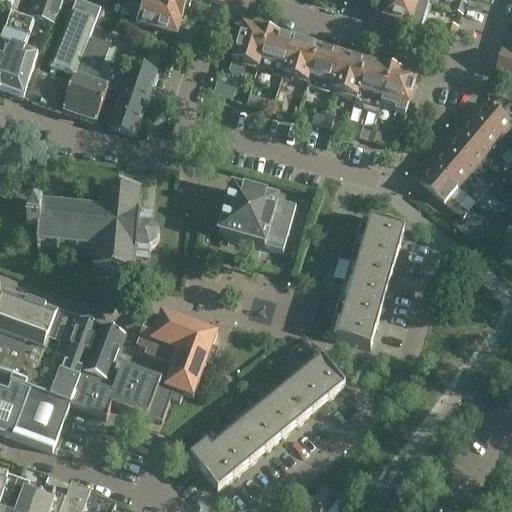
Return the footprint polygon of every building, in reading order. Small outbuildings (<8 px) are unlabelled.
[(17,17),(21,0),(5,0),(15,3),(11,16),(17,17)] [(35,0),(28,21),(50,28),(59,0),(35,0)] [(187,1),(187,0),(152,0),(151,5),(187,16),(190,5),(187,1)] [(418,21),(423,6),(403,0),(385,0),(383,6),(386,10),(383,21),(419,32),(422,22),(418,21)] [(61,115),(97,20),(100,12),(76,2),(48,68),(51,69),(48,78),(35,74),(26,103),(60,115),(61,115)] [(462,18),(466,6),(454,2),(450,14),(462,18)] [(187,16),(151,5),(144,3),(136,30),(163,47),(166,37),(176,40),(179,28),(184,26),(187,16)] [(454,43),(462,18),(450,14),(443,39),(454,43)] [(0,46),(0,93),(10,97),(23,102),(27,92),(38,58),(25,54),(35,24),(11,16),(1,45),(0,46)] [(258,70),(269,34),(258,31),(254,34),(243,30),(232,66),(232,68),(225,66),(216,92),(223,94),(229,97),(237,76),(241,77),(244,70),(256,74),(257,74),(258,70)] [(282,80),(292,45),(282,42),(280,37),(269,34),(258,70),(273,74),(272,77),(282,80)] [(104,47),(89,42),(61,115),(63,115),(62,116),(96,127),(108,93),(94,88),(110,44),(105,42),(104,47)] [(308,82),(318,49),(307,46),(303,49),(292,45),(282,80),(290,82),(291,79),(307,84),(308,82)] [(331,97),(331,95),(342,60),(331,57),(329,52),(318,49),(308,82),(306,89),(331,97)] [(511,58),(511,59),(501,55),(495,76),(511,80),(511,58)] [(356,102),(366,68),(366,67),(364,63),(355,60),(351,63),(342,60),(331,95),(356,102)] [(131,66),(109,131),(134,140),(156,75),(156,74),(131,66)] [(380,113),(380,111),(392,71),(381,68),(377,71),(366,68),(356,102),(355,105),(363,107),(363,112),(377,116),(380,113)] [(403,74),(392,71),(380,111),(404,118),(416,82),(404,79),(403,74)] [(216,92),(214,98),(221,100),(223,94),(216,92)] [(294,103),(276,98),(272,110),(290,115),(294,103)] [(249,99),(247,107),(262,111),(264,104),(249,99)] [(486,106),(472,122),(498,145),(511,156),(511,144),(504,137),(511,128),(504,122),(486,106)] [(330,133),(335,117),(325,114),(321,130),(330,133)] [(314,116),(311,125),(310,128),(320,131),(324,119),(314,116)] [(498,145),(472,122),(459,138),(484,160),(502,175),(508,168),(491,153),(498,145)] [(370,143),(377,145),(380,135),(373,133),(370,143)] [(484,160),(459,138),(445,154),(471,176),(489,191),(495,184),(477,169),(484,160)] [(471,176),(445,154),(432,170),(458,192),(484,214),(490,207),(464,185),(471,176)] [(458,192),(432,170),(418,186),(462,223),(468,216),(450,201),(458,192)] [(278,205),(232,191),(218,238),(265,252),(265,251),(282,256),(295,212),(278,207),(278,205)] [(27,232),(26,233),(23,235),(25,237),(28,235),(38,236),(37,245),(36,245),(36,248),(37,249),(37,252),(40,252),(40,249),(56,250),(56,254),(59,254),(59,251),(76,252),(75,256),(78,256),(79,253),(95,254),(93,274),(105,276),(105,278),(108,279),(108,275),(109,275),(110,275),(111,275),(111,274),(115,274),(115,275),(116,275),(117,275),(117,276),(117,279),(120,280),(121,277),(133,278),(135,261),(149,262),(150,252),(158,246),(159,234),(152,226),(153,216),(139,214),(140,198),(128,197),(128,194),(125,193),(125,195),(124,196),(117,196),(117,195),(116,195),(117,194),(116,194),(116,192),(113,192),(113,195),(101,194),(99,214),(82,213),(83,209),(80,209),(79,212),(63,211),(64,207),(60,207),(60,210),(44,209),(44,205),(41,205),(41,209),(39,208),(39,211),(40,212),(40,221),(29,220),(27,217),(24,219),(28,222),(27,232)] [(362,221),(362,222),(351,261),(393,273),(404,233),(362,221)] [(476,243),(482,249),(487,243),(481,237),(476,243)] [(381,312),(393,273),(351,261),(339,300),(381,312)] [(47,340),(56,317),(58,313),(5,293),(3,296),(0,295),(0,337),(23,346),(11,380),(9,385),(30,393),(13,442),(52,457),(70,408),(50,401),(57,380),(35,372),(47,340)] [(370,352),(381,312),(339,300),(328,340),(370,352)] [(82,375),(100,328),(79,321),(58,313),(56,317),(47,340),(60,345),(56,357),(64,360),(57,380),(50,401),(70,408),(74,399),(80,381),(82,375)] [(147,320),(146,324),(146,325),(145,327),(144,327),(141,337),(140,340),(138,344),(136,348),(147,352),(144,357),(172,367),(163,390),(174,394),(170,403),(179,405),(182,397),(193,401),(206,366),(211,368),(217,353),(212,351),(217,337),(162,315),(158,324),(147,320)] [(100,328),(82,375),(108,384),(125,340),(125,338),(100,328)] [(0,375),(11,380),(23,346),(0,337),(0,375)] [(313,417),(345,390),(317,356),(285,383),(313,417)] [(11,380),(0,375),(0,437),(13,442),(30,393),(9,385),(11,380)] [(281,443),(313,417),(285,383),(253,409),(281,443)] [(133,415),(137,404),(118,398),(115,409),(133,415)] [(281,443),(253,409),(222,435),(250,469),(281,443)] [(250,469),(222,435),(189,461),(217,495),(250,469)] [(0,511),(9,511),(18,489),(7,485),(6,490),(0,488),(0,511)] [(36,511),(40,503),(24,497),(27,492),(18,489),(9,511),(36,511)] [(114,511),(116,509),(71,490),(65,507),(62,511),(114,511)] [(307,511),(329,511),(338,501),(324,491),(307,511)] [(62,511),(65,507),(53,502),(51,507),(40,503),(36,511),(62,511)]
